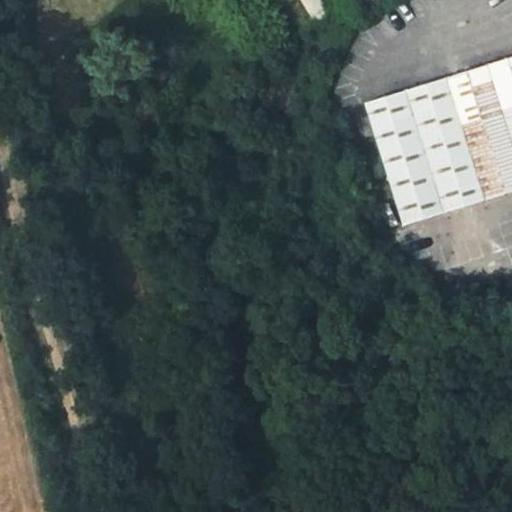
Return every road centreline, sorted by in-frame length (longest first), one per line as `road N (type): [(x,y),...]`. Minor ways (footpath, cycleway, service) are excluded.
road 1 (track): [(0,152),(98,511)]
road 2 (unknown): [(379,68),(511,26)]
